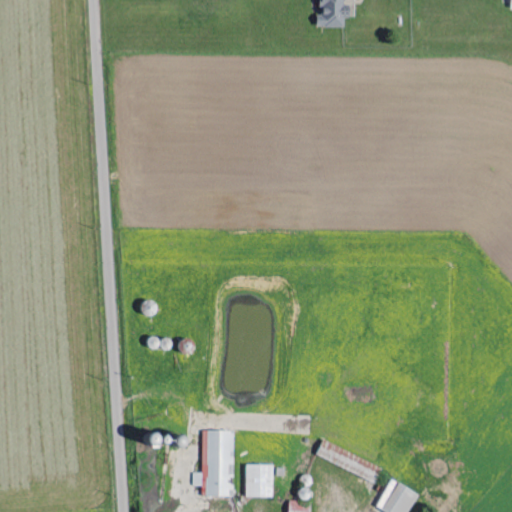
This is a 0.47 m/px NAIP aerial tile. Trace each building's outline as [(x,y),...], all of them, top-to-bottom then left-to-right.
[(320,28),(347,27),(346,18),(353,18),(353,2),(360,2),(359,0),(323,0),(324,16),(319,16),(320,28)] [(205,472),(195,472),(195,486),(205,486),(205,496),(235,496),(236,430),(205,430),(205,472)] [(385,467),(327,439),(319,455),(378,483),(385,467)] [(249,496),(276,497),(276,464),(249,464),(249,496)] [(388,511),(412,511),(421,490),(392,479),(380,509),(388,511)] [(313,511),(314,504),(292,501),(291,511),(313,511)]
